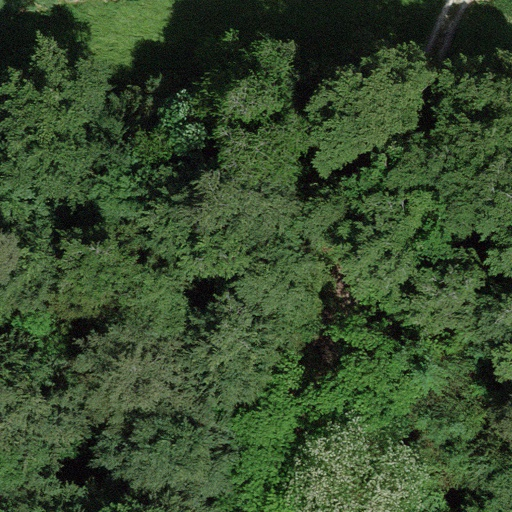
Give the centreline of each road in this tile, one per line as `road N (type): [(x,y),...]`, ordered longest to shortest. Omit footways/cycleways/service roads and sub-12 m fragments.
road 1 (track): [(224,511),(486,0)]
road 2 (track): [(511,230),(397,182)]
